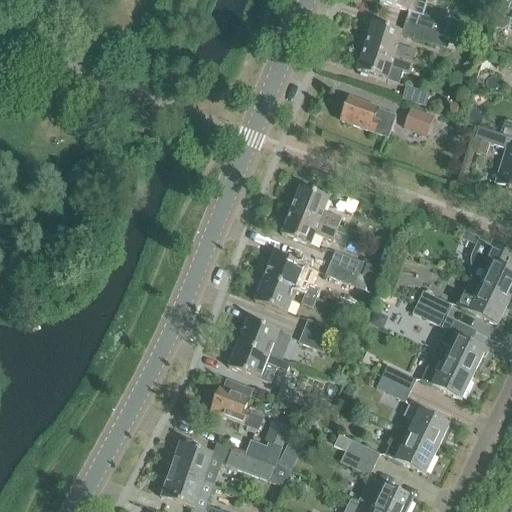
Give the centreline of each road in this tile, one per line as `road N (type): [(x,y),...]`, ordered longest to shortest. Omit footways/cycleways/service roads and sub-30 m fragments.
road 1 (tertiary): [(76,511),(181,311),(307,0)]
road 2 (residential): [(511,346),(437,511)]
